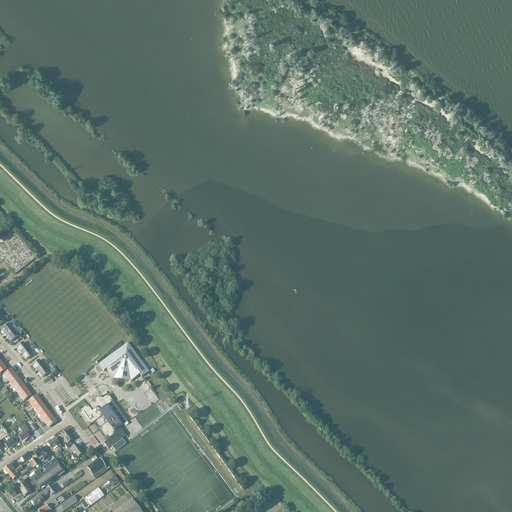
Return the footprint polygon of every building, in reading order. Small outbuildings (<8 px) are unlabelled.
[(6,336),(14,330),(11,326),(14,324),(13,322),(10,324),(1,331),(6,336)] [(17,334),(14,330),(6,336),(10,342),(19,336),(18,336),(22,334),(20,331),(17,334)] [(22,354),(28,349),(23,343),(17,348),(22,354)] [(128,343),(99,364),(104,372),(107,370),(114,379),(116,377),(117,379),(127,381),(129,379),(131,381),(138,376),(140,375),(142,377),(149,372),(128,343)] [(33,355),(28,349),(22,354),(26,360),(33,355)] [(33,365),(37,371),(44,366),(39,360),(33,365)] [(44,366),(37,371),(42,378),(49,373),(44,366)] [(9,382),(16,376),(11,369),(4,375),(9,382)] [(16,376),(9,382),(14,388),(21,382),(16,376)] [(21,382),(14,388),(19,395),(26,389),(21,382)] [(31,396),(26,389),(19,395),(24,401),(31,396)] [(108,395),(103,399),(122,425),(127,421),(113,402),(113,401),(108,395)] [(34,408),(41,402),(36,396),(29,401),(34,408)] [(88,406),(79,412),(90,426),(95,422),(102,431),(107,438),(106,438),(105,439),(107,440),(118,432),(116,430),(119,427),(122,425),(103,399),(100,396),(93,401),(94,402),(88,406)] [(46,409),(41,402),(34,408),(39,415),(46,409)] [(51,416),(46,409),(39,415),(44,421),(51,416)] [(51,416),(44,421),(49,428),(56,422),(51,416)] [(29,431),(24,424),(18,428),(22,434),(18,437),(22,442),(23,442),(25,441),(25,440),(30,437),(27,433),(29,431)] [(126,436),(119,427),(116,430),(118,432),(107,440),(107,441),(104,444),(108,449),(111,447),(112,447),(123,439),(122,439),(126,436)] [(61,434),(61,435),(61,436),(62,438),(63,437),(65,440),(64,441),(66,444),(65,445),(67,449),(72,445),(70,442),(73,440),(66,431),(61,434)] [(8,449),(9,450),(12,448),(12,447),(16,444),(16,443),(18,441),(11,433),(7,436),(10,440),(4,444),(8,449)] [(47,443),(48,444),(47,444),(51,449),(56,446),(59,449),(61,447),(55,438),(50,442),(50,441),(49,441),(47,442),(47,443)] [(76,444),(70,449),(69,448),(67,449),(70,454),(73,452),(73,453),(74,452),(75,454),(73,456),(72,457),(74,459),(76,459),(78,457),(83,454),(76,444)] [(36,450),(33,452),(34,453),(38,459),(41,456),(43,459),(44,460),(48,457),(41,448),(37,451),(36,450)] [(29,452),(21,458),(24,462),(32,456),(29,452)] [(99,459),(87,468),(93,475),(105,467),(99,459)] [(42,475),(34,481),(37,485),(40,488),(63,471),(55,460),(43,469),(46,472),(42,475)] [(9,475),(14,470),(17,468),(13,462),(4,469),(9,475)] [(15,471),(14,470),(9,475),(13,480),(19,475),(17,473),(22,469),(20,466),(15,471)] [(34,481),(42,475),(39,471),(37,472),(36,474),(30,479),(31,480),(26,483),(27,484),(26,485),(22,480),(16,485),(16,486),(17,488),(18,488),(20,491),(30,484),(34,481)] [(29,488),(32,486),(30,484),(20,491),(25,497),(31,492),(27,488),(29,487),(29,488)] [(56,492),(51,486),(42,493),(37,496),(37,497),(31,501),(35,507),(44,501),(42,498),(48,494),(50,494),(51,496),(56,492)] [(98,489),(84,499),(89,507),(104,496),(98,489)] [(63,511),(78,502),(74,496),(60,506),(61,507),(54,511),(55,511),(63,511)] [(141,511),(132,499),(114,511),(141,511)]
